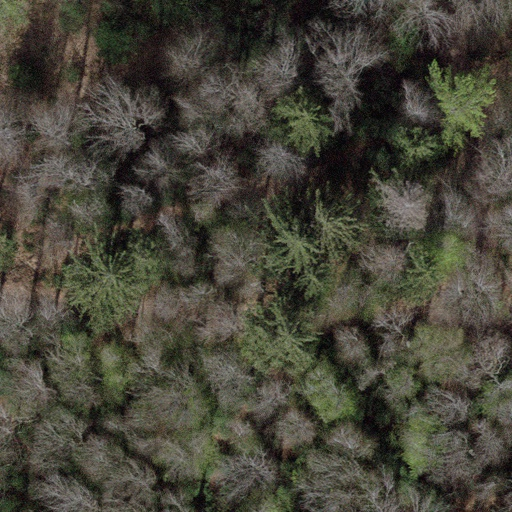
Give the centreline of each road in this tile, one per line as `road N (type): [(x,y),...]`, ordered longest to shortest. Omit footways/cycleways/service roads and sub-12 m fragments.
road 1 (track): [(497,333),(0,290)]
road 2 (track): [(511,433),(470,111),(468,0)]
